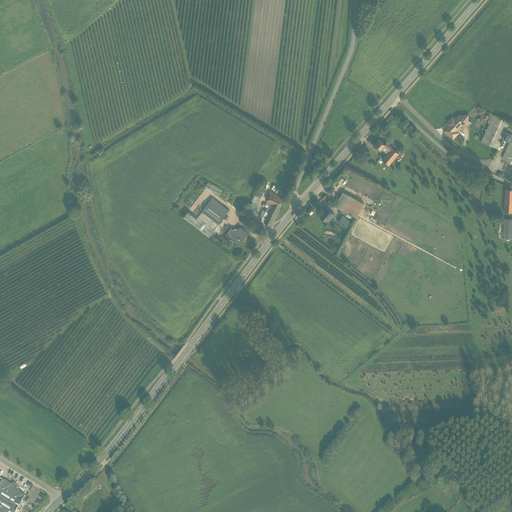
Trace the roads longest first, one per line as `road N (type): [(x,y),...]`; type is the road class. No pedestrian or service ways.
road 1 (primary): [(296,207),(113,445),(62,498)]
road 2 (unclassified): [(296,207),(294,190),(350,53),(356,0)]
road 3 (residential): [(389,100),(449,154),(511,183)]
road 4 (primary): [(389,100),(296,207)]
road 5 (primary): [(478,0),(389,100)]
